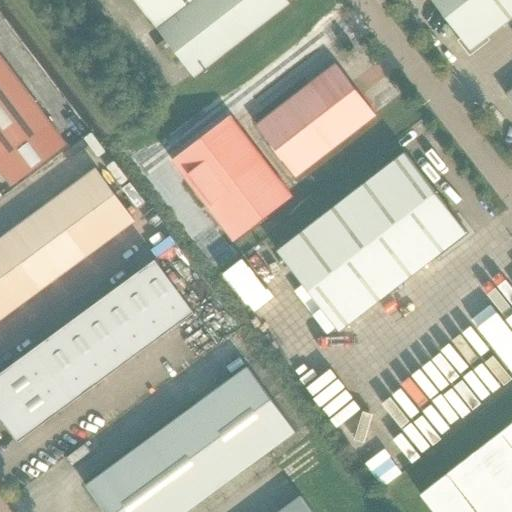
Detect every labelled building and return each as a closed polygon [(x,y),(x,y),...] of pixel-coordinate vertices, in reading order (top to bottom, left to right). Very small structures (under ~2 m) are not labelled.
[(134,0),(194,78),(290,4),(286,0),(134,0)] [(511,0),(431,0),(471,51),(511,19),(511,0)] [(67,145),(0,55),(0,169),(12,186),(67,145)] [(336,64),(256,126),(296,177),(376,116),(336,64)] [(171,160),(232,241),(292,196),(230,115),(171,160)] [(277,252),(339,332),(467,233),(405,153),(277,252)] [(0,320),(135,221),(96,169),(0,239),(0,320)] [(132,173),(125,178),(137,198),(144,194),(132,173)] [(195,313),(156,260),(0,374),(0,415),(19,442),(195,313)] [(187,511),(296,432),(248,367),(86,486),(105,511),(187,511)] [(511,511),(511,424),(421,495),(433,511),(511,511)] [(313,511),(301,496),(279,511),(313,511)]
